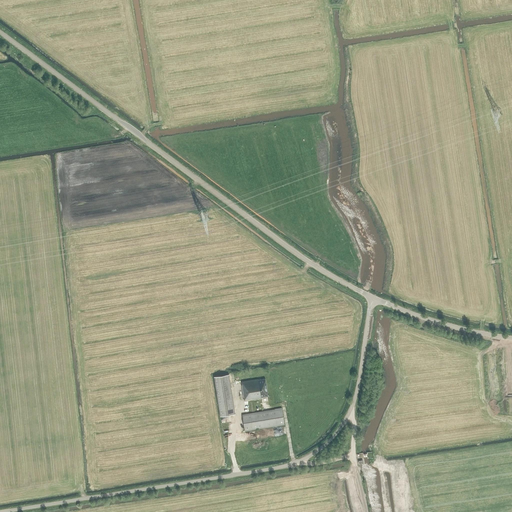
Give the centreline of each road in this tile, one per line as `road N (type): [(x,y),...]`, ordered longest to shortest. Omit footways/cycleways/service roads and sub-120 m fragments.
road 1 (tertiary): [(371,298),(0,32)]
road 2 (unclassified): [(2,511),(288,465),(325,445),(350,410)]
road 3 (tertiary): [(371,298),(511,337)]
